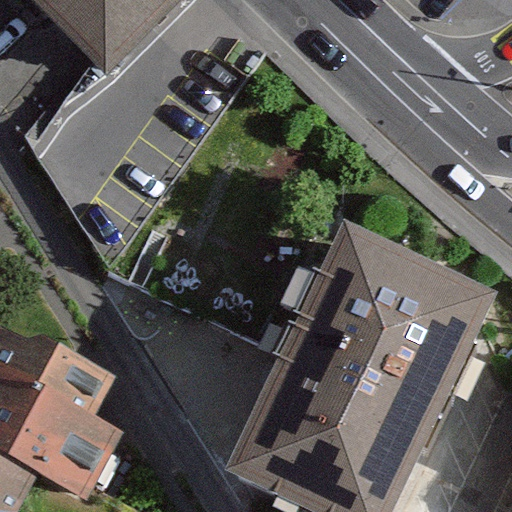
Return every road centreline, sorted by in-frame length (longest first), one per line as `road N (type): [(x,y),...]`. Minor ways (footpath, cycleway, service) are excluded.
road 1 (residential): [(0,155),(232,511)]
road 2 (primary): [(323,0),(509,175)]
